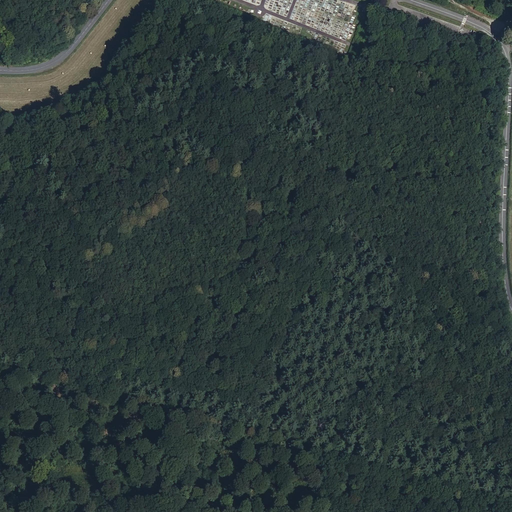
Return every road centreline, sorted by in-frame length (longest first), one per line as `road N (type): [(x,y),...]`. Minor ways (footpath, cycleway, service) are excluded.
road 1 (tertiary): [(411,0),(488,29),(505,52),(501,218),(511,309)]
road 2 (tertiary): [(0,69),(20,72),(57,58),(107,0)]
